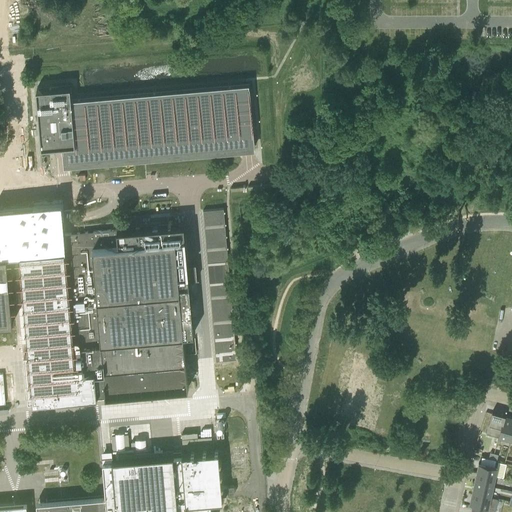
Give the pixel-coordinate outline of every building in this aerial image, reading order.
[(63,145),(64,166),(255,150),(249,83),(71,99),(70,86),(37,89),(42,147),(63,145)] [(66,249),(65,234),(60,200),(20,206),(0,207),(0,254),(7,254),(21,252),(66,249)] [(203,210),(208,262),(228,260),(223,208),(203,210)] [(188,387),(186,363),(182,312),(192,311),(184,223),(65,234),(66,249),(21,252),(23,286),(25,306),(29,353),(24,354),(28,400),(34,399),(34,400),(188,387)] [(0,322),(13,322),(7,254),(0,254),(0,322)] [(211,284),(215,338),(214,338),(216,360),(237,359),(230,283),(211,284)] [(370,440),(386,443),(392,413),(400,415),(408,370),(407,370),(403,369),(393,367),(392,367),(391,367),(389,366),(389,367),(380,365),(376,364),(367,363),(367,362),(365,362),(364,362),(363,361),(363,362),(361,362),(359,372),(358,376),(359,376),(357,382),(357,384),(357,385),(356,386),(357,387),(355,395),(354,400),(353,408),(352,408),(352,410),(351,418),(350,418),(350,423),(350,424),(348,432),(348,434),(348,436),(354,437),(356,437),(357,437),(357,438),(358,438),(360,438),(364,439),(366,439),(368,440),(368,439),(368,440),(370,440)] [(498,438),(505,415),(492,411),(486,433),(498,437),(498,438)] [(498,438),(511,441),(511,436),(511,417),(505,416),(505,415),(498,438)] [(194,423),(181,424),(182,436),(195,435),(194,423)] [(0,511),(212,511),(211,500),(223,499),(223,494),(229,494),(229,493),(230,493),(229,486),(228,486),(228,485),(222,486),(219,449),(182,453),(182,455),(174,456),(174,453),(112,458),(112,455),(103,456),(103,461),(106,495),(37,501),(37,511),(27,511),(27,502),(0,504),(0,511)] [(479,462),(477,472),(495,476),(496,476),(503,477),(507,463),(499,462),(498,466),(479,462)] [(474,482),(493,487),(495,476),(477,472),(474,482)] [(474,482),(472,492),(491,497),(493,487),(474,482)] [(472,492),(470,503),(473,503),(472,510),(480,511),(494,511),(497,498),(491,497),(472,492)]
